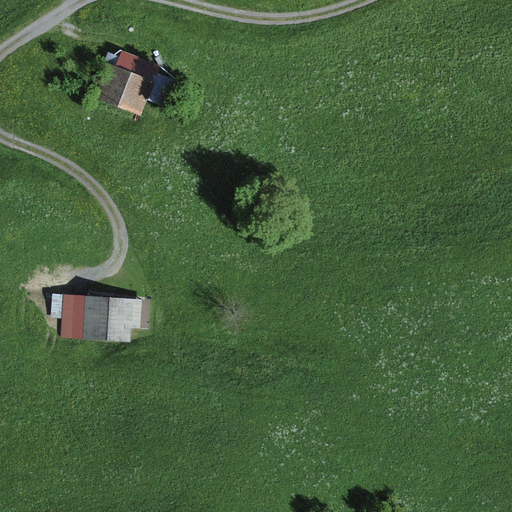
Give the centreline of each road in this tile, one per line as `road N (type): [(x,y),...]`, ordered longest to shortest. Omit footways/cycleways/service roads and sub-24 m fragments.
road 1 (track): [(0,135),(67,164),(113,210),(120,261),(106,277),(83,284)]
road 2 (track): [(365,0),(288,20),(166,0)]
